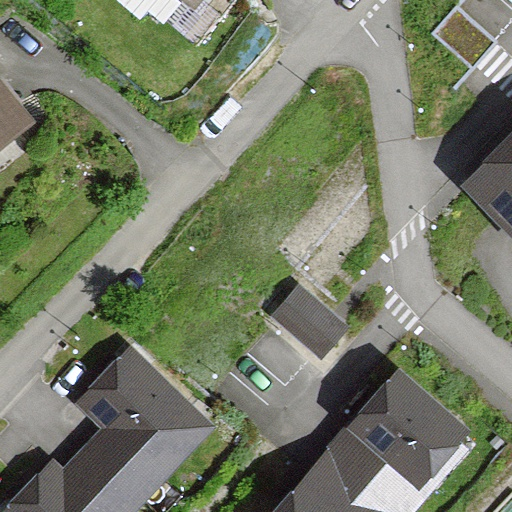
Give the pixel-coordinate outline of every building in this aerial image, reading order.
[(467,0),(454,0),(434,19),(473,58),(499,32),(467,0)] [(0,128),(11,120),(12,116),(0,101),(0,128)] [(511,122),(471,166),(511,205),(511,122)] [(358,310),(317,269),(297,291),(336,331),(358,310)] [(55,441),(8,490),(29,511),(99,511),(111,500),(163,447),(160,444),(149,433),(189,393),(194,387),(134,328),(86,378),(118,409),(71,457),(55,441)] [(291,484),(269,507),(274,511),(400,511),(439,472),(429,463),(463,428),(473,417),(412,358),(388,383),(396,391),(299,492),(291,484)] [(388,383),(291,484),(299,492),(396,391),(388,383)] [(200,403),(189,393),(149,433),(160,444),(200,403)] [(472,437),(463,428),(429,463),(439,472),(472,437)]
